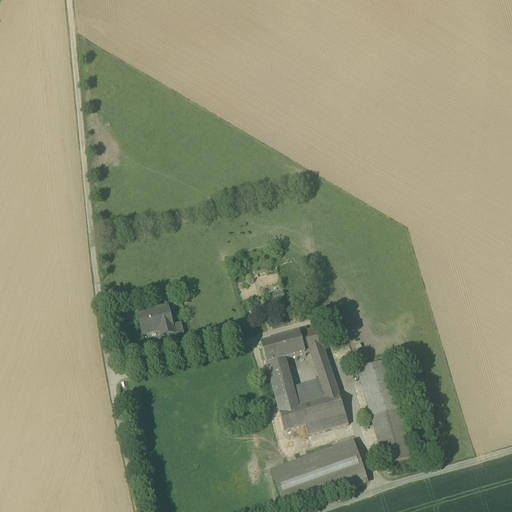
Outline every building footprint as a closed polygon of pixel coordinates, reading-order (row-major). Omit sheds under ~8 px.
[(160,332),(162,338),(173,335),(174,334),(172,327),(167,308),(158,311),(158,312),(149,314),(149,313),(138,316),(143,336),(160,332)] [(173,335),(175,341),(185,338),(181,325),(172,327),(174,334),(173,335)] [(310,354),(317,376),(330,371),(317,331),(299,336),(305,356),(310,354)] [(261,346),(266,366),(285,361),(305,356),(299,336),(261,346)] [(285,433),(305,427),(345,416),(333,379),(320,383),(325,400),(298,408),(293,391),(285,361),(266,366),(285,433)] [(357,372),(371,420),(400,412),(387,364),(357,372)] [(317,376),(320,383),(333,379),(330,371),(317,376)] [(325,400),(320,383),(293,391),(298,408),(325,400)] [(414,460),(400,412),(371,420),(385,468),(414,460)] [(348,427),(345,416),(305,427),(308,438),(348,427)] [(273,473),(286,511),(287,511),(366,484),(353,445),(273,473)] [(284,459),(286,465),(317,454),(314,448),(284,459)]
